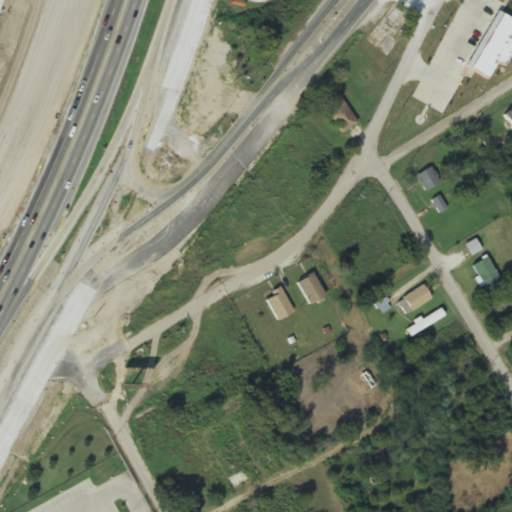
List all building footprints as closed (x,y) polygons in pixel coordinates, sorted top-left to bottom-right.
[(203,125),(219,116),(192,71),(177,79),(203,125)] [(322,105),(338,136),(355,127),(339,96),(322,105)] [(415,177),(424,193),(439,184),(431,169),(415,177)] [(486,294),(501,284),(485,259),(470,268),(486,294)] [(324,299),(312,275),(296,284),(308,307),(324,299)] [(430,301),(422,287),(395,304),(404,318),(430,301)] [(277,323),(293,313),(279,290),(263,300),(277,323)] [(407,333),(413,340),(443,315),(437,309),(407,333)] [(244,487),(243,454),(229,454),(230,487),(244,487)] [(48,509),(82,491),(76,478),(42,497),(48,509)]
